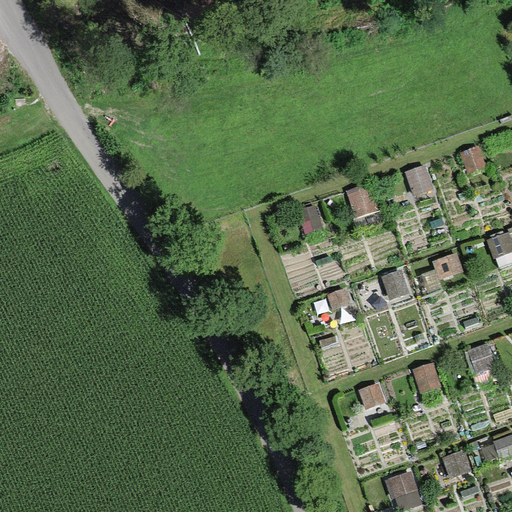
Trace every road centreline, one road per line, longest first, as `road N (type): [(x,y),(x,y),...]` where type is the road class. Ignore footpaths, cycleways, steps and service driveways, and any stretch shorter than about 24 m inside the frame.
road 1 (unclassified): [(306,511),(220,335),(58,97),(4,0)]
road 2 (track): [(255,224),(358,511)]
